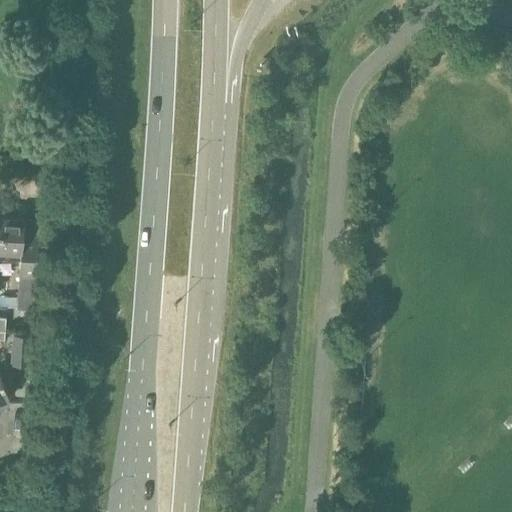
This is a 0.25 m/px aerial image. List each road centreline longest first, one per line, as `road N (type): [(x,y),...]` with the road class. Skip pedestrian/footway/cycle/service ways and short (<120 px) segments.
road 1 (primary): [(163,0),(129,511)]
road 2 (primary): [(185,511),(214,0)]
